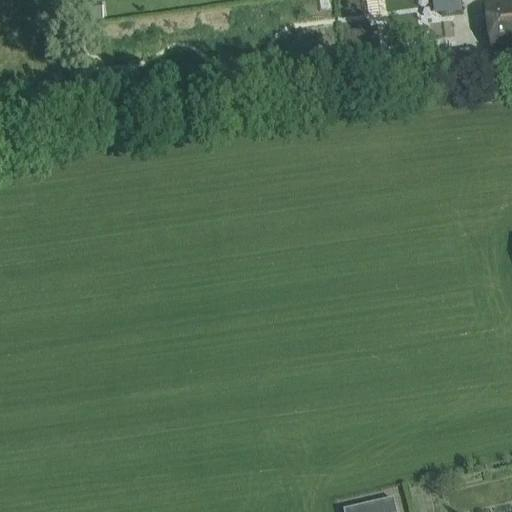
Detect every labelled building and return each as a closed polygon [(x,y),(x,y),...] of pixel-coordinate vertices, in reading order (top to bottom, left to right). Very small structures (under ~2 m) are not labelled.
[(468,0),(444,0),(445,10),(469,7),(468,0)] [(511,3),(486,7),(494,67),(511,64),(511,3)] [(440,4),(377,16),(384,48),(446,36),(440,4)] [(95,24),(93,6),(71,9),(73,27),(95,24)] [(444,57),(379,66),(381,79),(446,70),(444,57)] [(478,66),(464,68),(465,79),(479,77),(478,66)] [(303,72),(297,74),(299,81),(305,80),(303,72)] [(445,511),(439,485),(408,492),(413,511),(445,511)] [(396,511),(395,502),(352,511),(396,511)]
